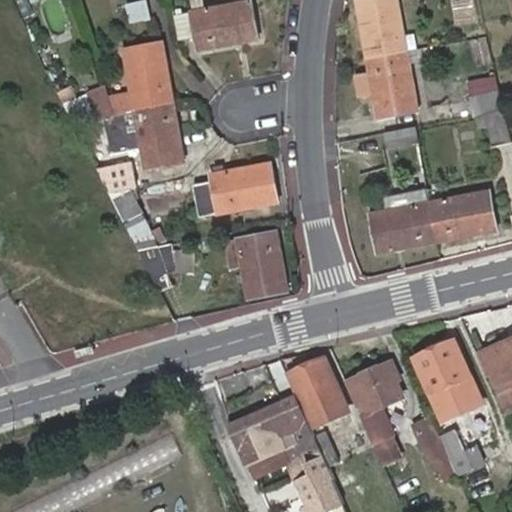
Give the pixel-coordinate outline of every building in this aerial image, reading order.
[(356,0),(368,59),(408,52),(398,0),(356,0)] [(194,13),(197,35),(200,50),(258,39),(253,2),(194,13)] [(149,3),(128,7),(132,25),(152,20),(149,3)] [(183,38),(197,35),(194,13),(180,16),(183,38)] [(138,110),(174,104),(163,43),(127,50),(138,110)] [(408,52),(368,59),(371,73),(356,75),(360,97),(375,95),(379,119),(420,111),(408,52)] [(467,82),(475,118),(486,116),(507,112),(498,75),(467,82)] [(110,99),(107,90),(93,95),(101,117),(105,116),(116,114),(110,99)] [(135,95),(110,99),(116,114),(138,110),(135,95)] [(138,110),(116,114),(105,116),(112,156),(130,152),(144,150),(148,170),(184,163),(174,104),(138,110)] [(511,131),(507,112),(486,116),(493,148),(511,144),(511,131)] [(417,129),(385,135),(388,150),(420,144),(417,129)] [(130,152),(112,156),(114,167),(132,164),(130,152)] [(99,169),(111,193),(137,188),(132,164),(114,167),(99,169)] [(202,218),(280,203),(273,165),(213,177),(214,183),(196,187),(202,218)] [(144,216),(137,188),(111,193),(140,250),(160,245),(144,216)] [(432,205),(439,241),(498,231),(492,193),(432,205)] [(380,253),(439,241),(432,205),(374,216),(380,253)] [(289,293),(278,233),(238,241),(243,268),(249,301),(289,293)] [(243,268),(238,241),(228,242),(233,270),(243,268)] [(174,246),(142,254),(162,293),(175,290),(171,277),(179,274),(174,246)] [(511,340),(485,353),(508,407),(511,405),(511,340)] [(417,358),(437,405),(449,400),(455,412),(483,400),(457,341),(417,358)] [(327,362),(291,378),(300,398),(315,431),(352,415),(327,362)] [(396,363),(354,382),(363,404),(368,402),(373,412),(365,416),(378,447),(402,435),(388,405),(405,397),(398,381),(404,379),(396,363)] [(300,398),(233,428),(252,469),(253,469),(257,475),(259,475),(262,480),(279,472),(293,466),(287,451),(300,445),(315,477),(301,483),(313,511),(332,511),(348,505),(333,470),(319,440),(315,431),(300,398)] [(468,456),(450,414),(438,419),(457,462),(468,456)] [(434,419),(416,427),(435,467),(452,459),(434,419)] [(319,440),(333,470),(343,466),(330,436),(319,440)] [(300,445),(287,451),(293,466),(301,483),(315,477),(300,445)] [(293,466),(279,472),(287,490),(301,483),(293,466)]
